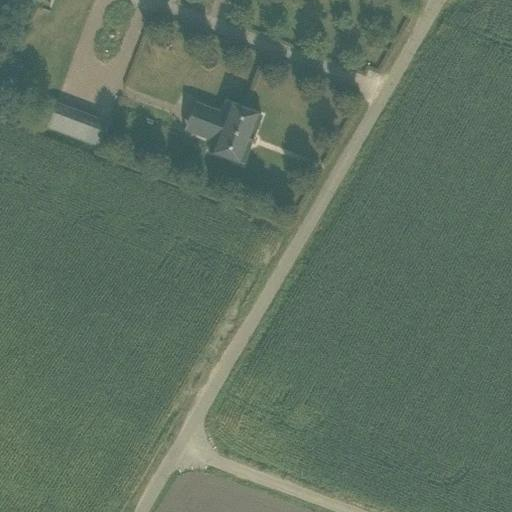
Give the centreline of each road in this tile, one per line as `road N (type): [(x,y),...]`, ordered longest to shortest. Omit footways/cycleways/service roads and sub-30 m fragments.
road 1 (unclassified): [(182,448),(423,0)]
road 2 (unclassified): [(343,511),(182,448)]
